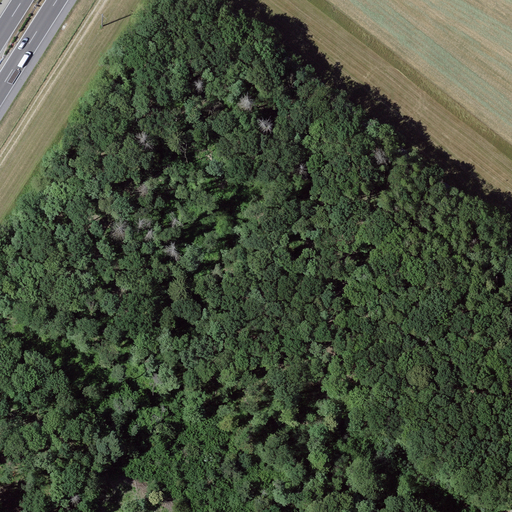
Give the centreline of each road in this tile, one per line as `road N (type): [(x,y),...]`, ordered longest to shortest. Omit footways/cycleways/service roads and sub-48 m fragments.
road 1 (track): [(207,0),(511,239)]
road 2 (track): [(103,0),(0,159)]
